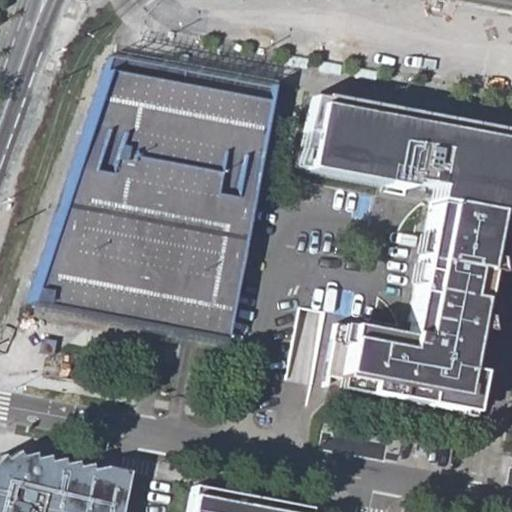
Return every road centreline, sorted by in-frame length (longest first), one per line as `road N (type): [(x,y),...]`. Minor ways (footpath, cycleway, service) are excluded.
road 1 (residential): [(0,401),(376,476)]
road 2 (residential): [(376,476),(511,501)]
road 3 (tertiary): [(43,0),(0,124)]
